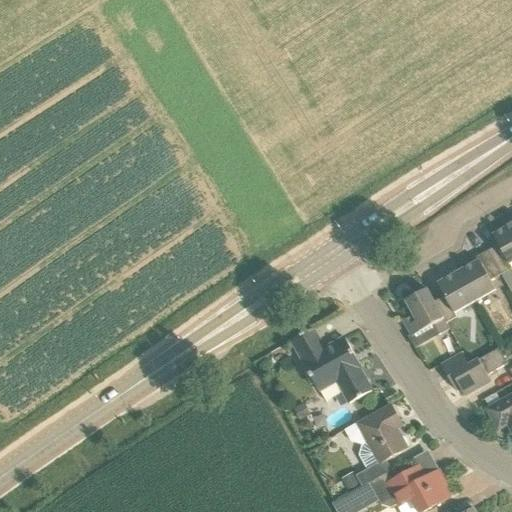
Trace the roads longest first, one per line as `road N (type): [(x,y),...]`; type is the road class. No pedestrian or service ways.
road 1 (tertiary): [(0,481),(202,339)]
road 2 (residential): [(511,475),(444,426),(354,292)]
road 3 (residential): [(511,188),(450,222),(437,246),(354,292)]
road 4 (tertiary): [(202,339),(257,315),(335,263)]
road 5 (tertiary): [(327,250),(202,339)]
road 6 (tertiary): [(335,263),(452,178)]
road 7 (tertiary): [(452,178),(327,250)]
